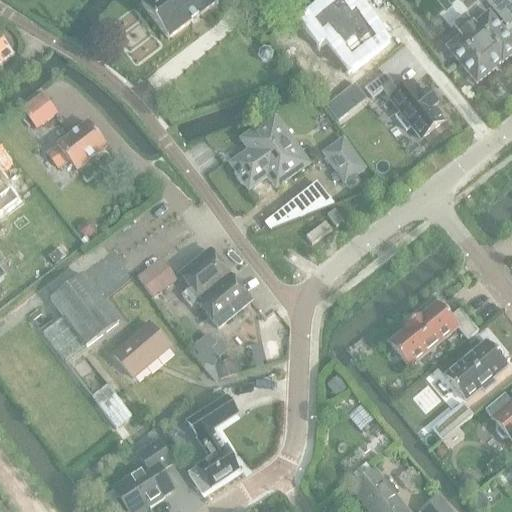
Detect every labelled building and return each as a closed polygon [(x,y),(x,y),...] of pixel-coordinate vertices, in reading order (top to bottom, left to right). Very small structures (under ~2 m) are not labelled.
[(218,4),(214,0),(148,0),(141,6),(168,41),(218,4)] [(338,0),(309,23),(321,40),(332,32),(354,61),(380,42),(356,12),(351,16),(345,8),(338,0)] [(484,0),(506,26),(511,21),(511,8),(505,0),(484,0)] [(511,42),(490,15),(475,27),(465,16),(452,26),(462,38),(447,49),(476,85),(511,56),(511,42)] [(0,68),(14,58),(0,39),(0,68)] [(272,60),(273,55),(269,50),(264,49),(260,53),(259,58),(262,63),(268,64),(272,60)] [(434,110),(437,108),(426,95),(424,96),(414,84),(400,95),(392,85),(393,85),(385,74),(365,91),(373,101),(383,93),(400,115),(395,119),(406,133),(411,129),(420,141),(444,123),(434,110)] [(58,116),(42,95),(22,111),(37,132),(58,116)] [(308,166),(275,119),(242,142),(250,152),(231,166),(249,191),(268,178),(276,189),(308,166)] [(106,150),(87,125),(57,147),(58,147),(47,156),(58,170),(69,162),(77,172),(106,150)] [(364,171),(343,141),(324,155),(345,185),(364,171)] [(270,231),(333,206),(317,186),(266,226),(270,231)] [(343,223),(335,211),(327,217),(336,229),(343,223)] [(91,239),(95,234),(95,227),(90,222),(83,223),(79,228),(79,234),(84,239),(91,239)] [(317,243),(331,232),(325,224),(306,239),(312,247),(317,243)] [(71,233),(63,240),(71,249),(79,243),(71,233)] [(197,305),(230,278),(210,254),(181,278),(191,290),(182,297),(192,309),(197,305)] [(175,283),(160,263),(138,280),(153,299),(175,283)] [(118,325),(82,277),(50,301),(86,349),(118,325)] [(218,330),(251,303),(230,278),(197,305),(218,330)] [(409,370),(457,330),(467,342),(478,333),(460,311),(450,320),(437,304),(389,345),(409,370)] [(132,380),(169,349),(150,326),(113,357),(132,380)] [(445,378),(466,403),(507,368),(502,362),(503,356),(498,350),(491,349),(487,343),(445,378)] [(349,389),(339,377),(327,386),(337,399),(349,389)] [(511,445),(511,404),(505,396),(485,412),(493,421),(492,422),(497,427),(497,434),(502,440),(508,441),(511,445)] [(239,472),(232,461),(234,459),(227,446),(224,448),(212,430),(237,414),(227,398),(196,417),(207,434),(197,440),(210,460),(188,475),(201,496),(216,486),(237,473),(239,472)] [(442,444),(473,418),(463,405),(432,431),(442,444)] [(347,417),(360,433),(375,421),(361,406),(347,417)] [(173,491),(161,473),(173,465),(159,443),(138,457),(147,471),(140,476),(143,480),(117,496),(120,500),(117,503),(122,511),(140,511),(148,507),(151,510),(164,501),(162,498),(173,491)] [(404,511),(395,500),(374,474),(373,475),(366,466),(353,476),(360,485),(353,491),(369,511),(404,511)] [(458,487),(465,495),(471,496),(477,492),(477,485),(471,477),(464,477),(459,481),(458,487)] [(481,494),(474,500),(472,502),(480,511),(482,510),(489,504),(481,494)] [(450,511),(439,499),(422,511),(450,511)]
